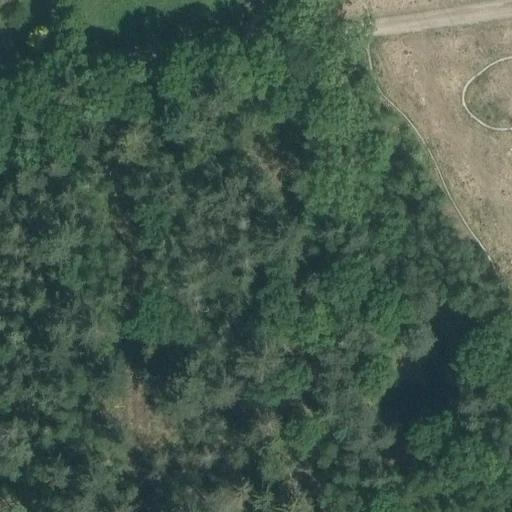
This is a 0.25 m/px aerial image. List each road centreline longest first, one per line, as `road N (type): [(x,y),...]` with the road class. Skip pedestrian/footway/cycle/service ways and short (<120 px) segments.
road 1 (track): [(276,34),(0,75)]
road 2 (track): [(511,6),(276,34)]
